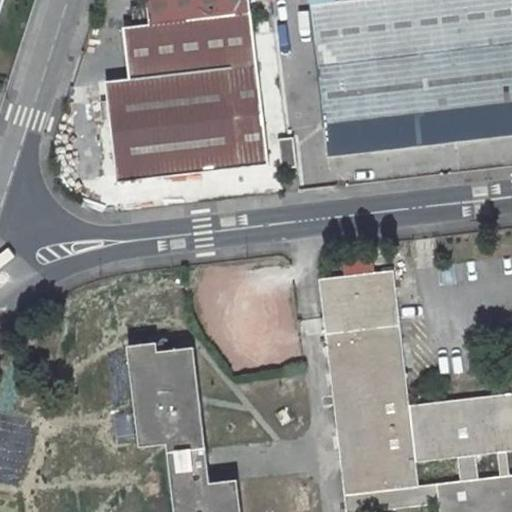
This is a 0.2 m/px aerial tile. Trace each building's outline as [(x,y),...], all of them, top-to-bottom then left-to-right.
[(109,82),(120,183),(268,167),(250,0),(148,0),(151,26),(127,29),(132,80),(109,82)] [(511,136),(511,0),(335,0),(336,2),(311,5),(329,158),(511,136)] [(285,141),(279,142),(282,169),(289,168),(285,141)] [(285,141),(289,168),(297,167),(294,141),(285,141)] [(391,273),(316,281),(342,511),(511,511),(511,475),(507,476),(504,453),(511,451),(511,394),(407,406),(391,273)] [(154,343),(125,346),(138,448),(165,444),(174,511),(240,511),(237,481),(210,484),(192,347),(155,352),(154,343)]
